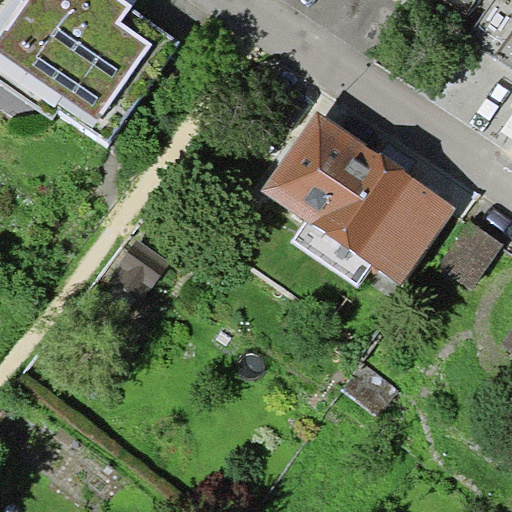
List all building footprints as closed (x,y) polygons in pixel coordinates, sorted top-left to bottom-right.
[(0,0),(0,79),(54,118),(57,114),(107,149),(183,42),(123,0),(0,0)] [(443,0),(467,16),(477,0),(443,0)] [(511,0),(495,0),(469,39),(511,67),(511,0)] [(317,111),(261,189),(308,220),(372,264),(403,284),(456,208),(317,111)] [(357,285),(372,264),(308,220),(293,241),(357,285)] [(504,244),(470,222),(439,268),(473,291),(504,244)] [(169,262),(137,239),(108,280),(141,302),(169,262)] [(397,390),(362,362),(342,386),(377,415),(397,390)]
